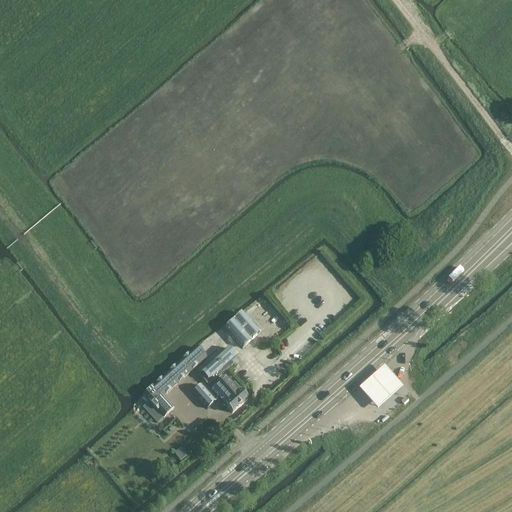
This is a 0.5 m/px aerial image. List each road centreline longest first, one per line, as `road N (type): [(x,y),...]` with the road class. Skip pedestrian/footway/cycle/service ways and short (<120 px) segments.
road 1 (secondary): [(511,221),(204,504)]
road 2 (track): [(80,254),(130,236),(335,57),(377,55),(424,38)]
road 3 (secondary): [(204,504),(320,413),(511,238)]
road 4 (track): [(394,0),(511,149)]
